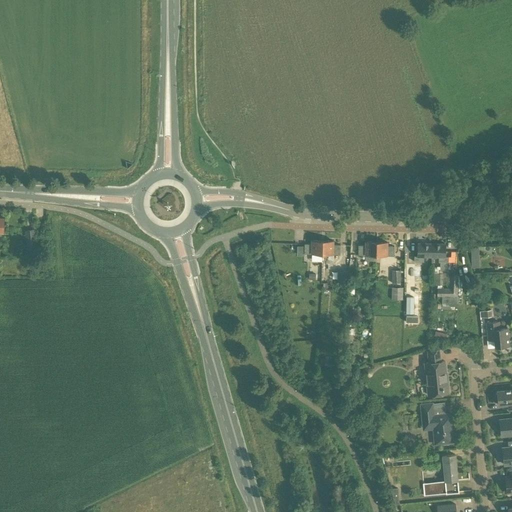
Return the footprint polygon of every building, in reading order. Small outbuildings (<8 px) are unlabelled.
[(276,0),(279,16),(286,15),(285,10),(296,8),(294,0),(276,0)] [(294,0),(296,8),(297,13),(304,12),(303,7),(313,5),(312,0),(294,0)] [(312,0),(313,5),(314,11),(321,9),(320,4),(331,2),(330,0),(312,0)] [(445,103),(439,106),(451,133),(463,127),(452,103),(446,105),(445,103)] [(433,111),(428,114),(439,138),(451,133),(439,106),(432,109),(433,111)] [(413,112),(401,114),(404,132),(416,131),(416,134),(422,133),(420,121),(414,122),(413,112)] [(401,114),(390,116),(392,134),(404,132),(401,114)] [(390,116),(379,117),(381,136),(392,134),(390,116)] [(368,129),(362,130),(364,142),(370,141),(369,137),(381,136),(379,117),(367,119),(368,129)] [(352,121),(340,123),(343,141),(355,140),(355,143),(361,142),(360,130),(354,131),(352,121)] [(340,123),(329,124),(332,143),(343,141),(340,123)] [(329,124),(318,126),(320,144),(332,143),(329,124)] [(307,138),(302,138),(303,150),(309,149),(309,146),(320,144),(318,126),(306,128),(307,138)] [(27,251),(36,250),(34,230),(25,231),(27,251)] [(321,254),(321,241),(312,240),(312,244),(305,244),(305,254),(321,254)] [(321,241),(321,254),(328,255),(328,259),(333,259),(333,255),(340,255),(340,245),(334,245),(334,241),(321,241)] [(376,255),(376,242),(366,242),(366,246),(359,245),(359,255),(376,255)] [(376,242),(376,255),(393,256),(394,247),(387,247),(387,242),(376,242)] [(432,257),(432,243),(419,243),(418,256),(414,256),(414,261),(424,261),(424,257),(432,257)] [(448,270),(448,262),(448,257),(445,257),(446,244),(432,243),(432,257),(439,257),(439,262),(440,262),(440,270),(448,270)] [(442,285),(443,273),(437,272),(437,267),(432,267),(432,285),(442,285)] [(400,283),(400,270),(392,270),(391,283),(400,283)] [(437,288),(437,296),(457,296),(458,276),(450,276),(450,277),(450,289),(437,288)] [(402,299),(403,287),(392,287),(391,299),(402,299)] [(457,309),(457,296),(441,296),(441,309),(457,309)] [(494,340),(494,347),(508,346),(506,328),(498,329),(498,322),(486,323),(487,341),(494,340)] [(440,362),(439,350),(427,351),(428,363),(424,363),(427,395),(448,393),(447,382),(445,382),(444,373),(445,373),(444,361),(440,362)] [(511,390),(496,392),(497,405),(511,404),(511,410),(511,409),(511,390)] [(431,404),(421,405),(423,431),(433,430),(434,444),(453,442),(452,430),(450,430),(449,425),(451,425),(450,414),(432,416),(431,404)] [(500,436),(511,435),(511,418),(499,420),(500,436)] [(503,465),(511,463),(511,447),(502,448),(503,465)] [(424,496),(445,494),(458,492),(454,455),(441,456),(444,481),(423,484),(424,496)] [(395,504),(399,504),(397,488),(390,489),(395,504)]
